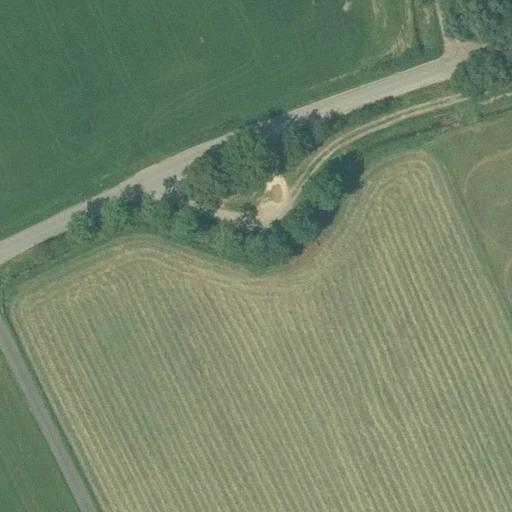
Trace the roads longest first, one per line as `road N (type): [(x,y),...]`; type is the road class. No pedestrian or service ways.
road 1 (unclassified): [(0,252),(221,147),(511,46)]
road 2 (track): [(158,174),(231,225),(268,217),(334,143),(511,81)]
road 3 (unclassified): [(87,511),(0,336)]
